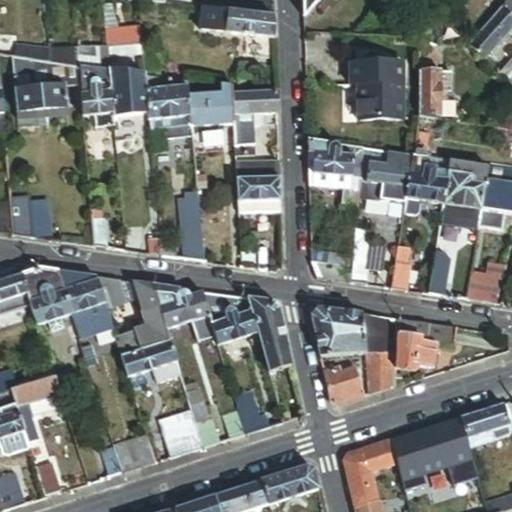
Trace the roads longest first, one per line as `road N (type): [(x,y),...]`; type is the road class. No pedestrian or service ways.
road 1 (residential): [(287,0),(296,294)]
road 2 (residential): [(35,256),(296,294)]
road 3 (residential): [(101,511),(321,442)]
road 4 (residential): [(296,294),(511,324)]
road 5 (residential): [(321,442),(511,376)]
road 6 (residential): [(296,294),(321,442)]
